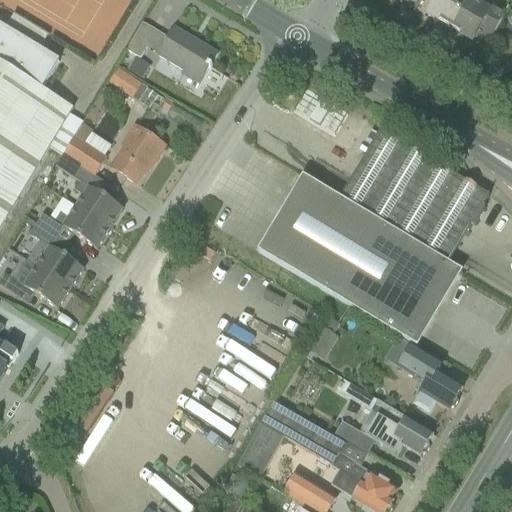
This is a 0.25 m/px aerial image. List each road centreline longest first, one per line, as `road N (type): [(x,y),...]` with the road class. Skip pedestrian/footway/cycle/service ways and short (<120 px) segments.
road 1 (unclassified): [(17,453),(295,38)]
road 2 (tertiary): [(498,159),(295,38)]
road 3 (residential): [(511,361),(414,511)]
